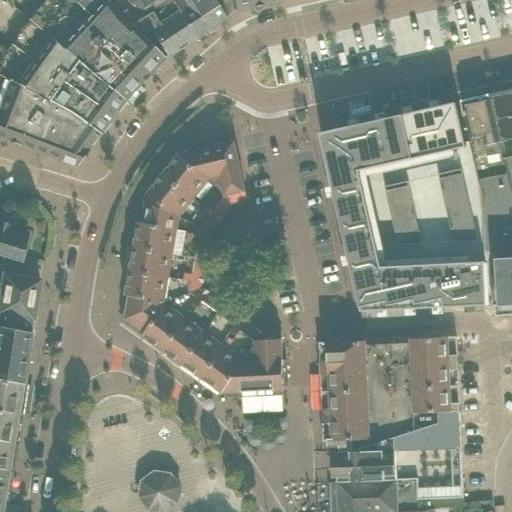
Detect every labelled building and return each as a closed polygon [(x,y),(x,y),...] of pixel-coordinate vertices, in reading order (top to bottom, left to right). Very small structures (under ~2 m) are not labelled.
[(39,6),(28,19),(124,100),(138,84),(139,85),(149,75),(148,74),(163,57),(141,37),(142,36),(129,23),(128,25),(119,17),(105,0),(57,0),(58,1),(55,5),(39,6)] [(105,0),(119,17),(128,25),(129,23),(142,36),(150,30),(167,56),(196,37),(171,0),(105,0)] [(171,0),(196,37),(212,27),(194,1),(195,0),(171,0)] [(195,0),(194,1),(212,27),(226,18),(213,0),(195,0)] [(279,0),(278,0),(233,0),(235,10),(252,6),(252,7),(262,5),(262,4),(279,0)] [(7,50),(0,60),(0,74),(69,112),(99,134),(124,100),(28,19),(27,19),(7,50)] [(0,74),(0,138),(7,141),(18,146),(18,145),(76,167),(83,156),(84,156),(89,149),(88,149),(99,134),(69,112),(0,74)] [(511,89),(490,95),(501,142),(500,142),(508,179),(511,215),(511,89)] [(511,248),(511,215),(508,179),(500,142),(501,142),(490,95),(462,101),(462,103),(480,180),(482,189),(487,241),(488,251),(511,248)] [(352,128),(321,135),(333,188),(334,188),(362,313),(489,307),(485,231),(480,180),(462,103),(352,128)] [(224,390),(228,392),(242,392),(243,409),(283,407),(282,390),(284,389),(284,386),(283,386),(282,380),(285,380),(284,358),(283,358),(281,331),(261,332),(232,311),(227,318),(224,316),(229,309),(200,288),(205,264),(196,262),(197,258),(205,260),(207,248),(198,246),(200,242),(208,243),(210,231),(204,225),(206,222),(213,228),(230,207),(223,201),(228,195),(233,194),(234,202),(247,199),(235,141),(185,153),(182,156),(179,154),(178,156),(148,194),(150,195),(145,201),(141,222),(139,222),(138,224),(126,293),(126,295),(129,296),(127,310),(126,310),(124,320),(132,325),(145,333),(143,336),(144,337),(221,391),(222,393),(224,390)] [(24,249),(28,234),(11,229),(12,225),(0,221),(0,254),(9,257),(10,254),(21,257),(24,249)] [(511,256),(494,258),(493,285),(495,307),(495,316),(508,315),(511,314),(511,256)] [(0,378),(23,384),(24,378),(31,332),(30,331),(39,280),(1,273),(0,276),(0,378)] [(337,452),(338,482),(370,480),(418,478),(419,499),(464,497),(457,337),(320,342),(323,417),(326,417),(328,452),(337,452)] [(0,411),(18,414),(23,384),(0,378),(0,411)] [(0,440),(13,443),(18,414),(0,411),(0,440)] [(0,470),(8,472),(13,443),(0,440),(0,470)] [(154,511),(164,511),(190,492),(167,464),(136,489),(154,511)] [(0,500),(4,501),(8,472),(0,470),(0,500)] [(338,482),(338,511),(398,511),(419,511),(424,511),(436,509),(464,504),(464,497),(419,499),(418,478),(370,480),(338,482)] [(480,501),(464,504),(465,511),(482,509),(480,501)]
